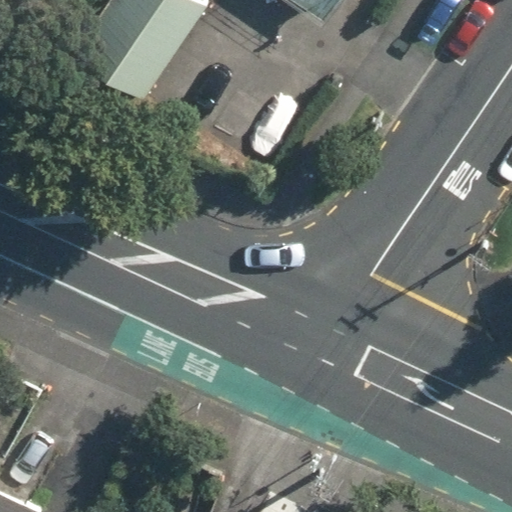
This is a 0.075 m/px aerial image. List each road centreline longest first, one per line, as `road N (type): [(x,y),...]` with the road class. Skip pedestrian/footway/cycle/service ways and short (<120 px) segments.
road 1 (residential): [(511,48),(312,341)]
road 2 (secondary): [(0,199),(312,341)]
road 3 (secondary): [(312,341),(511,432)]
